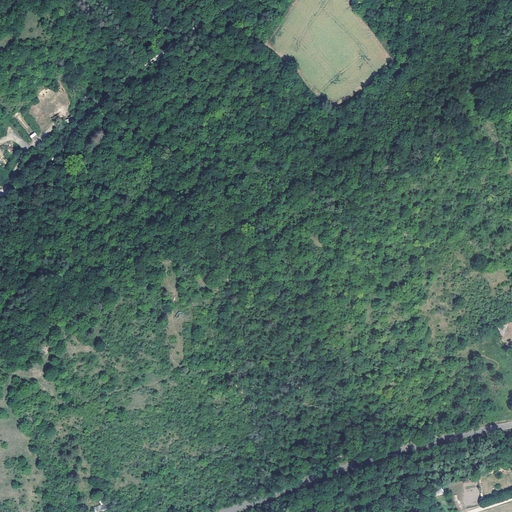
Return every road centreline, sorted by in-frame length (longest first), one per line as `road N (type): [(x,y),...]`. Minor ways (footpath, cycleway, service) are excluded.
road 1 (tertiary): [(511,425),(346,467),(228,511)]
road 2 (track): [(230,0),(108,94)]
